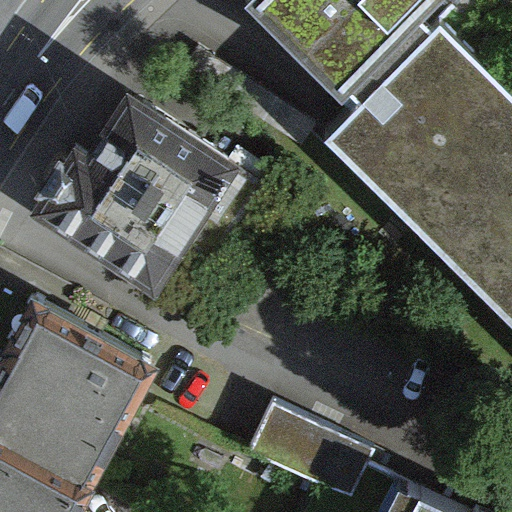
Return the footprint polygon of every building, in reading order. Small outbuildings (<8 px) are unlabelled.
[(511,0),(271,0),(360,87),(318,130),(511,320),(511,0)] [(252,170),(126,93),(87,155),(73,147),(33,212),(155,288),(190,232),(207,243),(252,170)] [(33,294),(0,357),(0,425),(98,476),(159,359),(33,294)] [(358,489),(375,438),(273,406),(257,457),(358,489)] [(0,425),(0,511),(78,511),(98,476),(0,425)] [(458,511),(420,494),(411,511),(458,511)]
